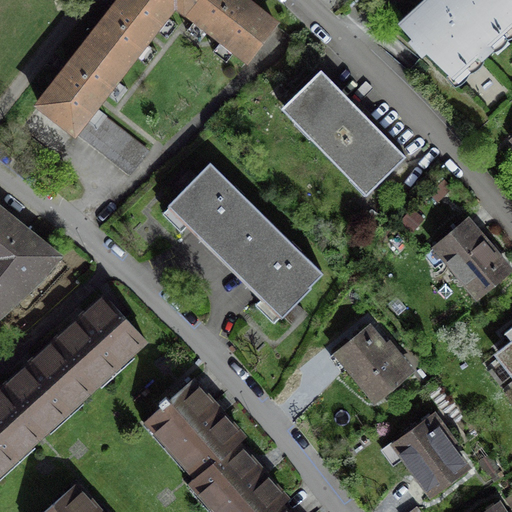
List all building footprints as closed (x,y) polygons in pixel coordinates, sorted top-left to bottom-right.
[(118,0),(38,103),(75,132),(93,108),(175,4),(248,60),(276,25),(244,0),(118,0)] [(511,66),(511,0),(445,0),(412,31),(476,100),(511,66)] [(405,157),(321,71),(282,109),(366,195),(405,157)] [(93,108),(75,132),(131,174),(149,151),(93,108)] [(324,274),(210,163),(169,204),(283,316),(324,274)] [(78,269),(0,208),(0,332),(18,347),(78,269)] [(509,270),(467,220),(436,246),(478,296),(509,270)] [(0,470),(145,339),(105,296),(0,391),(0,470)] [(432,380),(383,329),(343,367),(392,418),(432,380)] [(511,339),(496,352),(511,372),(511,339)] [(242,435),(192,379),(148,418),(197,474),(235,442),(242,435)] [(446,431),(435,415),(396,443),(431,492),(466,467),(443,434),(446,431)] [(285,498),(235,442),(197,474),(191,480),(218,511),(268,511),(279,503),(285,498)] [(99,511),(75,484),(44,511),(99,511)] [(287,511),(279,503),(268,511),(287,511)]
